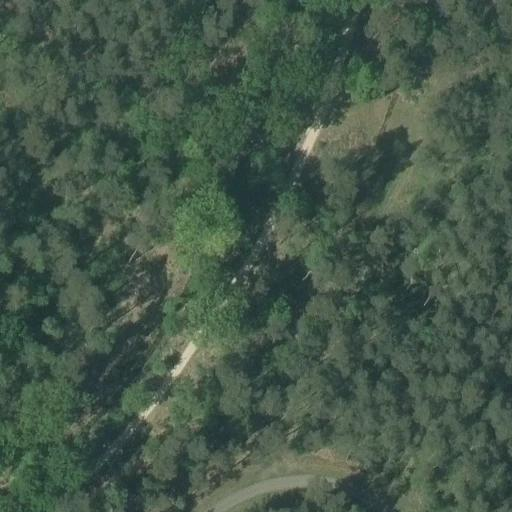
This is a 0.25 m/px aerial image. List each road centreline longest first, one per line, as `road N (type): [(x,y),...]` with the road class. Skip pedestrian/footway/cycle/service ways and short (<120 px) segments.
road 1 (track): [(207,511),(286,476),(339,483),(393,511)]
road 2 (track): [(325,118),(381,104),(478,58),(511,54)]
